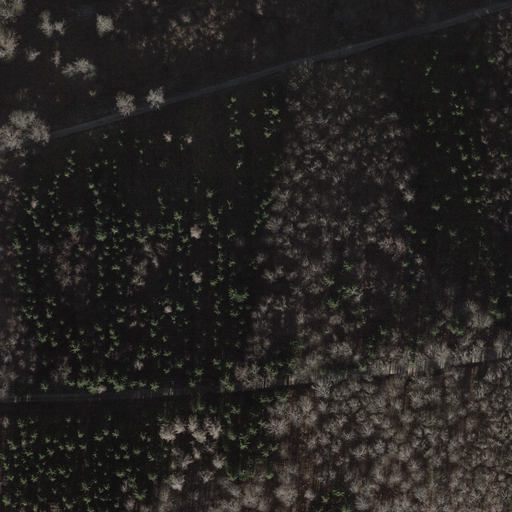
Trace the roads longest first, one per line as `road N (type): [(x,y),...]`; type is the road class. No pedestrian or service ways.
road 1 (track): [(0,148),(511,0)]
road 2 (track): [(0,400),(213,390),(511,355)]
